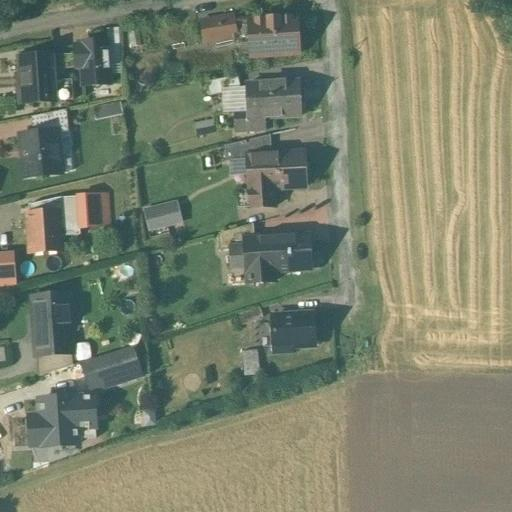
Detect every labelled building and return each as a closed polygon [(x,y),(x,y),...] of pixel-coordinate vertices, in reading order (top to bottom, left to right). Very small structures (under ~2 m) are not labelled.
[(232,17),(203,23),(207,43),(234,39),(234,42),(236,42),(233,24),(232,17)] [(296,20),(233,24),(236,42),(258,40),(259,57),(298,54),(296,20)] [(107,30),(108,42),(109,63),(121,63),(119,28),(107,30)] [(75,47),(76,55),(76,69),(82,69),(83,87),(111,85),(109,63),(108,42),(80,44),(80,47),(75,47)] [(76,55),(19,58),(21,86),(18,86),(19,105),(73,101),(72,82),(56,83),(56,71),(76,69),(76,55)] [(237,77),(219,81),(222,95),(240,90),(237,77)] [(300,83),(246,86),(248,112),(234,113),(235,132),(265,131),(265,119),(302,117),(300,83)] [(125,116),(125,104),(99,104),(99,116),(125,116)] [(66,111),(30,118),(32,131),(40,130),(41,135),(58,133),(68,132),(66,111)] [(41,135),(21,137),(25,178),(61,175),(58,133),(41,135)] [(269,136),(225,147),(226,162),(248,161),(248,156),(270,155),(269,136)] [(270,155),(248,156),(248,161),(250,209),(275,208),(274,190),(306,189),(304,153),(270,155)] [(105,196),(77,198),(79,229),(107,227),(105,196)] [(145,209),(151,232),(187,222),(180,199),(145,209)] [(33,200),(33,211),(63,212),(63,200),(33,200)] [(59,213),(27,215),(30,254),(62,251),(59,213)] [(255,248),(253,226),(218,235),(219,250),(245,249),(255,248)] [(255,248),(245,249),(248,285),(275,283),(274,273),(310,271),(308,237),(259,240),(260,248),(255,248)] [(0,286),(20,285),(18,252),(0,252),(0,286)] [(68,296),(33,298),(36,341),(71,338),(68,296)] [(259,309),(236,317),(240,327),(262,319),(259,309)] [(313,316),(273,317),(274,353),(291,353),(291,349),(314,348),(313,316)] [(36,341),(39,378),(73,367),(71,338),(36,341)] [(133,348),(82,364),(91,392),(141,377),(133,348)] [(258,351),(243,352),(245,376),(259,375),(258,351)] [(93,398),(40,401),(43,448),(78,445),(78,442),(96,441),(93,398)]
